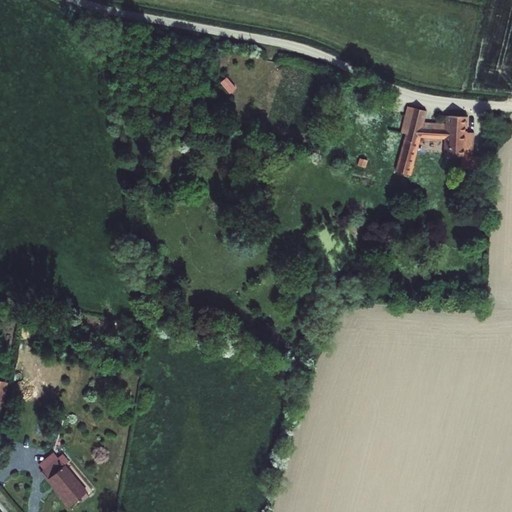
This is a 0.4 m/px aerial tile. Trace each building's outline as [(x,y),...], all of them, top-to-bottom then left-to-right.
[(230,75),(222,79),(229,93),(237,88),(230,75)] [(423,138),(454,139),(453,161),(470,162),(470,154),(471,132),(472,116),(455,116),(454,122),(427,121),(430,108),(414,104),(407,131),(411,133),(401,168),(414,170),(423,138)] [(498,130),(497,134),(500,136),(503,138),(507,137),(510,136),(511,132),(511,129),(509,126),(506,124),(502,125),(499,126),(498,130)] [(471,132),(470,154),(480,155),(481,132),(471,132)] [(470,154),(470,162),(480,163),(480,155),(470,154)] [(480,155),(480,163),(494,164),(494,155),(480,155)] [(51,455),(35,469),(62,502),(79,489),(51,455)]
